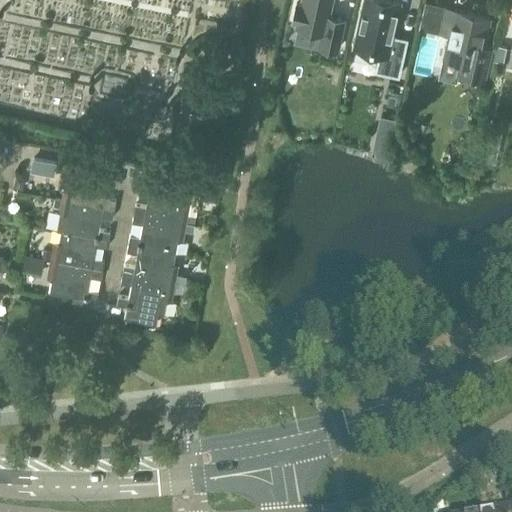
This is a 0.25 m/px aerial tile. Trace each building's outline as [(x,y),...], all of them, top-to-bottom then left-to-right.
[(337,50),(344,19),(329,15),(332,0),(302,0),(301,4),(297,3),(293,19),(298,21),(297,26),(298,26),(323,32),(319,46),(337,50)] [(401,67),(401,65),(407,38),(392,35),(399,0),(397,0),(366,0),(356,46),(380,52),(376,70),(390,74),(399,76),(401,67)] [(491,18),(436,5),(429,31),(450,36),(444,59),(462,63),(459,75),(485,81),(493,46),(485,44),(491,18)] [(498,44),(495,59),(504,61),(507,46),(498,44)] [(179,109),(183,110),(182,115),(197,118),(198,114),(201,114),(205,100),(202,99),(203,94),(188,91),(186,95),(182,95),(179,109)] [(377,150),(389,152),(396,121),(381,117),(376,141),(379,141),(377,150)] [(448,161),(452,174),(466,170),(463,157),(448,161)] [(56,162),(34,158),(32,169),(54,174),(56,162)] [(110,176),(73,169),(70,186),(66,185),(64,199),(115,209),(116,200),(104,197),(106,185),(119,187),(120,178),(110,176)] [(140,182),(138,191),(151,193),(149,206),(136,203),(134,213),(185,222),(191,191),(140,182)] [(55,199),(54,207),(62,208),(61,212),(65,213),(61,229),(52,228),(51,228),(61,230),(109,239),(111,231),(98,228),(100,215),(113,218),(115,209),(64,199),(63,200),(55,199)] [(179,235),(183,235),(184,230),(191,231),(194,229),(195,224),(185,222),(134,213),(133,222),(145,224),(144,228),(143,237),(130,234),(129,243),(176,251),(179,235)] [(58,247),(55,246),(52,260),(103,269),(105,260),(92,258),(95,245),(107,248),(109,239),(61,230),(58,247)] [(125,264),(123,273),(184,284),(185,284),(186,277),(175,275),(177,269),(173,268),(176,252),(186,254),(186,253),(176,251),(129,243),(127,251),(140,254),(137,266),(125,264)] [(43,260),(23,257),(21,268),(41,272),(43,260)] [(52,260),(50,273),(53,274),(50,291),(73,295),(72,302),(82,303),(83,297),(97,300),(99,291),(86,289),(89,276),(101,279),(103,269),(52,260)] [(171,296),(173,290),(184,293),(185,284),(184,284),(123,273),(121,282),(134,285),(131,297),(119,295),(117,303),(127,305),(125,318),(156,324),(159,311),(165,313),(168,295),(171,296)]
